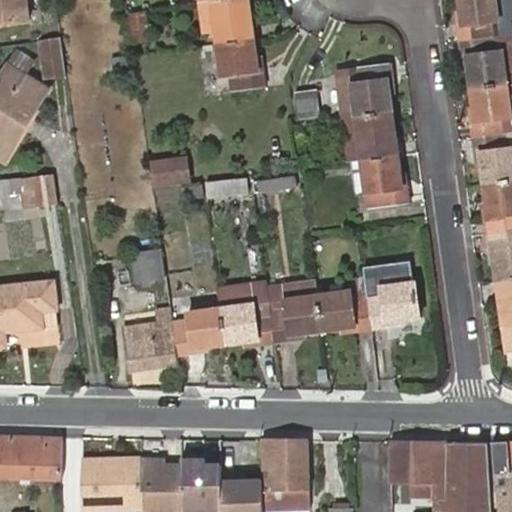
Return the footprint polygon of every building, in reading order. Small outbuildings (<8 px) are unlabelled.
[(0,0),(0,25),(25,22),(22,0),(0,0)] [(216,45),(251,40),(245,0),(225,0),(199,4),(204,36),(214,34),(216,45)] [(493,0),(457,0),(460,25),(456,26),(459,41),(489,37),(488,20),(496,19),(493,0)] [(505,0),(493,0),(496,19),(488,20),(489,37),(510,34),(505,0)] [(145,11),(127,12),(131,43),(149,40),(145,11)] [(510,34),(489,37),(491,54),(501,54),(506,85),(511,84),(511,51),(510,35),(510,34)] [(489,37),(459,41),(461,59),(466,58),(471,90),(506,85),(501,54),(491,54),(489,37)] [(44,77),(64,75),(59,38),(39,41),(44,77)] [(255,72),(251,40),(216,45),(220,76),(228,75),(230,92),(263,88),(261,72),(255,72)] [(342,118),(391,111),(387,80),(391,79),(390,62),(358,67),(359,75),(337,78),(342,118)] [(359,75),(358,67),(336,70),(337,78),(359,75)] [(0,85),(0,159),(23,122),(28,125),(46,96),(9,72),(0,85)] [(511,84),(506,85),(510,116),(501,117),(503,133),(511,132),(511,84)] [(506,85),(471,90),(476,121),(470,122),(472,137),(503,133),(501,117),(510,116),(506,85)] [(296,93),(300,124),(322,121),(317,90),(296,93)] [(352,160),(397,154),(391,111),(342,118),(348,160),(352,160)] [(23,122),(0,159),(0,162),(4,165),(28,125),(23,122)] [(511,132),(503,133),(506,149),(511,148),(511,132)] [(503,133),(472,137),(475,154),(480,153),(484,185),(511,181),(511,148),(506,149),(503,133)] [(400,185),(397,154),(352,160),(355,194),(365,193),(367,207),(408,201),(406,184),(400,185)] [(185,158),(149,164),(152,187),(181,183),(188,183),(185,158)] [(248,192),(246,175),(205,180),(208,197),(248,192)] [(22,208),(57,206),(53,176),(20,180),(21,193),(22,208)] [(295,176),(251,183),(252,193),(296,186),(295,176)] [(20,180),(0,182),(0,194),(21,193),(20,180)] [(201,180),(188,183),(181,183),(183,201),(203,198),(201,180)] [(511,181),(484,185),(488,217),(484,218),(486,233),(511,230),(511,181)] [(511,230),(486,233),(488,248),(493,247),(498,280),(511,278),(511,230)] [(166,279),(160,245),(129,250),(134,284),(166,279)] [(396,267),(386,269),(388,285),(398,283),(396,267)] [(367,295),(371,326),(386,324),(386,321),(420,316),(415,281),(399,283),(398,283),(388,285),(386,269),(363,272),(364,277),(367,295)] [(367,295),(364,277),(349,278),(350,290),(351,297),(367,295)] [(511,278),(498,280),(504,323),(508,351),(511,350),(511,278)] [(266,286),(273,340),(290,338),(290,334),(321,330),(316,295),(314,280),(266,286)] [(265,281),(216,288),(219,309),(186,313),(187,320),(172,322),(176,354),(192,352),(191,348),(258,339),(258,342),(273,340),(266,286),(265,281)] [(3,335),(40,330),(56,329),(55,313),(51,285),(0,291),(0,349),(5,349),(3,335)] [(356,328),(371,326),(367,295),(351,297),(350,290),(316,295),(321,330),(355,325),(356,328)] [(170,309),(157,311),(159,325),(125,330),(132,373),(178,366),(176,354),(172,322),(170,309)] [(24,453),(25,438),(0,437),(0,477),(16,478),(16,453),(24,453)] [(60,480),(60,439),(25,438),(24,453),(16,453),(16,478),(60,480)] [(308,504),(306,442),(258,441),(260,481),(261,506),(304,504),(308,504)] [(443,511),(445,444),(388,443),(387,485),(410,485),(409,499),(432,500),(431,511),(443,511)] [(490,511),(486,445),(445,444),(443,511),(490,511)] [(496,511),(511,511),(511,472),(509,472),(506,444),(492,445),(496,511)] [(204,466),(204,461),(180,461),(180,467),(182,511),(221,511),(220,476),(220,466),(204,466)] [(164,467),(164,462),(140,463),(140,472),(141,511),(182,511),(180,467),(164,467)] [(112,463),(81,465),(81,481),(81,511),(141,511),(140,472),(112,473),(112,463)] [(140,472),(140,463),(112,463),(112,473),(140,472)] [(239,482),(238,475),(220,476),(221,511),(260,511),(261,506),(260,481),(245,482),(239,482)]
